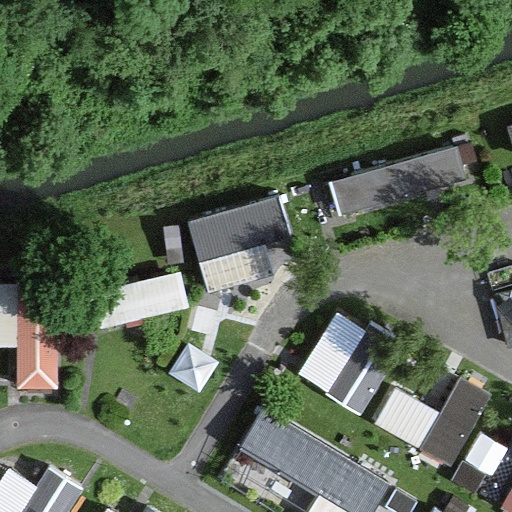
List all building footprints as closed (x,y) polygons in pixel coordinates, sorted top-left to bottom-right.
[(459,127),(331,163),(343,204),(471,168),(459,127)] [(263,223),(294,214),(283,174),(188,201),(209,276),(273,259),(263,223)] [(97,314),(192,293),(184,258),(90,278),(97,314)] [(63,379),(65,272),(0,269),(0,337),(18,338),(17,378),(63,379)] [(363,399),(406,331),(342,290),(299,359),(363,399)] [(458,359),(427,443),(458,454),(490,371),(458,359)] [(399,368),(375,411),(418,435),(442,392),(399,368)] [(242,428),(377,493),(394,457),(259,393),(242,428)] [(229,455),(304,497),(318,471),(244,430),(229,455)] [(61,511),(82,480),(16,439),(0,465),(0,511),(61,511)] [(511,472),(502,491),(511,496),(511,472)] [(358,511),(364,487),(313,476),(305,511),(358,511)] [(107,489),(96,511),(133,511),(137,503),(107,489)] [(176,511),(180,505),(147,489),(135,511),(176,511)] [(426,511),(465,511),(439,493),(426,511)]
